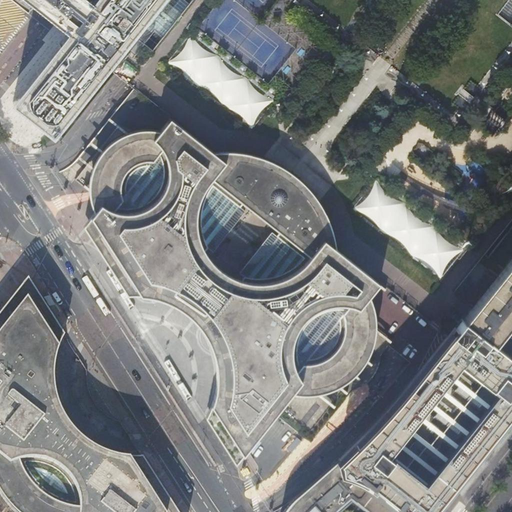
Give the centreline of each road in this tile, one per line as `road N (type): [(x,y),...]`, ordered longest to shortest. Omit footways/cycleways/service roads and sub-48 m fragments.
road 1 (secondary): [(228,511),(23,191)]
road 2 (secondary): [(7,210),(202,511)]
